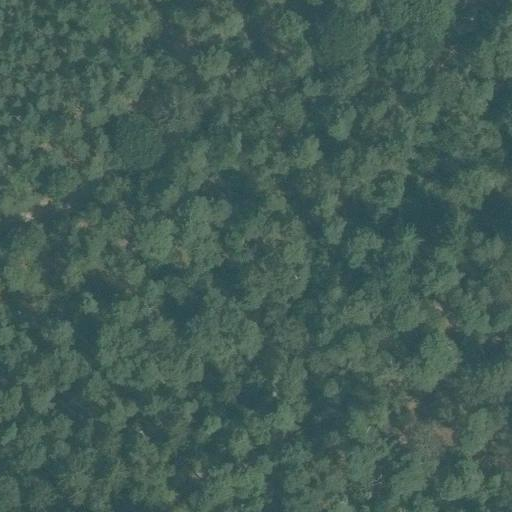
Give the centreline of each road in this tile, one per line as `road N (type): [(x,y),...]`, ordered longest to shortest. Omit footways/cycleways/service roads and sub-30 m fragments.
road 1 (track): [(166,511),(267,409),(411,198),(511,83)]
road 2 (unknown): [(466,0),(243,91),(0,213)]
